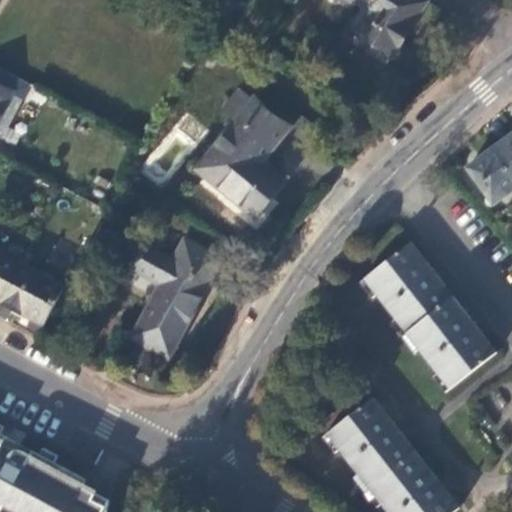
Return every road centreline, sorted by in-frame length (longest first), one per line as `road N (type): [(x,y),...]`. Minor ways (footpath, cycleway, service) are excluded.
road 1 (tertiary): [(193,458),(285,297),(335,227),(392,170)]
road 2 (tertiary): [(193,458),(0,358)]
road 3 (residential): [(392,170),(511,326)]
road 4 (tertiary): [(392,170),(511,73)]
